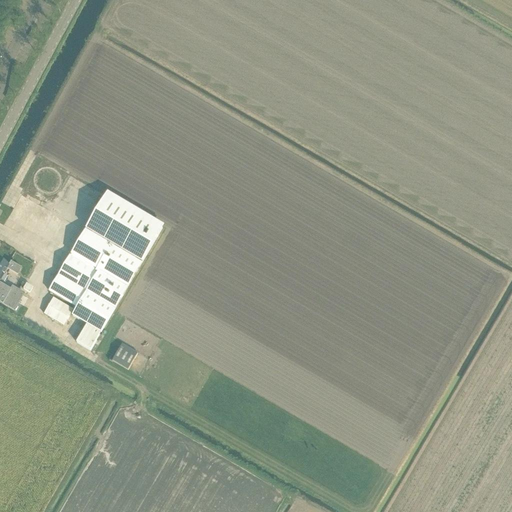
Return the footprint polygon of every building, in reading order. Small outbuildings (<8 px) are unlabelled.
[(102,334),(143,264),(165,227),(108,192),(85,230),(86,230),(49,292),(77,309),(73,316),(102,334)] [(64,203),(78,212),(82,206),(68,197),(64,203)] [(74,222),(69,231),(74,234),(78,224),(74,222)] [(0,261),(0,281),(1,282),(5,273),(9,275),(11,271),(18,275),(22,268),(11,262),(8,266),(0,261)] [(12,286),(10,290),(0,284),(0,302),(23,315),(33,299),(25,294),(12,286)] [(32,290),(25,286),(22,291),(29,295),(32,290)] [(74,310),(54,298),(45,315),(64,327),(74,310)] [(122,345),(113,361),(129,370),(138,354),(122,345)]
